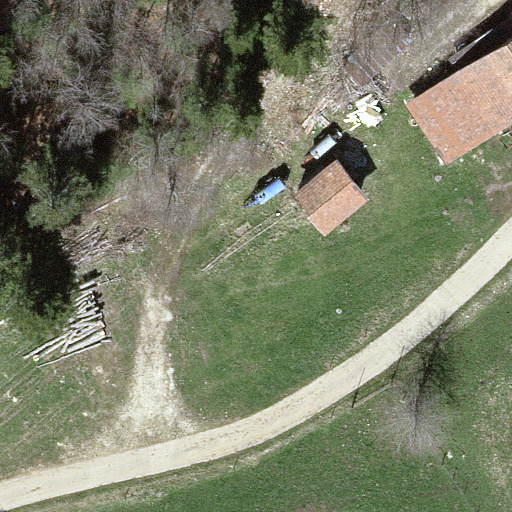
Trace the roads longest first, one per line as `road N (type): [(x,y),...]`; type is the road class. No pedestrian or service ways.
road 1 (track): [(511,242),(370,380),(0,508)]
road 2 (track): [(155,454),(155,303),(233,156),(341,0)]
